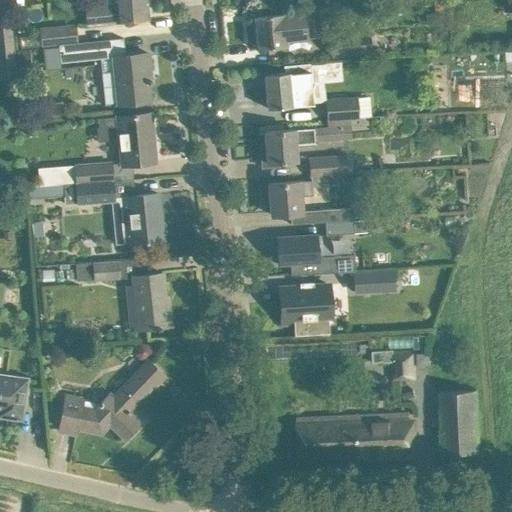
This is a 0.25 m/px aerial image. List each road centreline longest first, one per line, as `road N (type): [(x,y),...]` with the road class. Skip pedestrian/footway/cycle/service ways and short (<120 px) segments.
road 1 (tertiary): [(244,511),(194,0)]
road 2 (unclassified): [(0,467),(208,511)]
